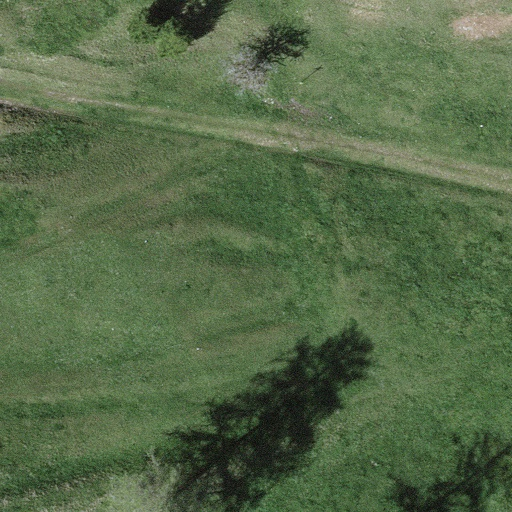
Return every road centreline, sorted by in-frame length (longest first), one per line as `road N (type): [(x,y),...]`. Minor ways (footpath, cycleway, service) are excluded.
road 1 (track): [(0,98),(260,144)]
road 2 (track): [(260,144),(511,194)]
